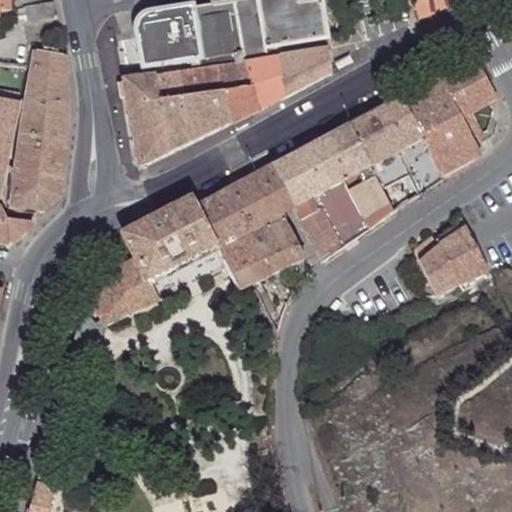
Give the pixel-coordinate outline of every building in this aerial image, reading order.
[(10,0),(0,0),(0,13),(11,13),(10,0)] [(197,69),(220,66),(225,65),(251,62),(268,59),(267,50),(275,48),(327,40),(322,1),(308,4),(299,5),(298,0),(232,0),(213,3),(194,6),(201,62),(196,63),(197,69)] [(56,19),(53,4),(24,8),(26,24),(56,19)] [(137,38),(143,71),(196,63),(201,62),(194,6),(150,13),(145,15),(142,18),(138,22),(136,28),(135,31),(137,38)] [(281,57),(288,97),(312,84),(331,74),(329,50),(281,57)] [(14,187),(2,186),(0,197),(0,206),(44,213),(60,201),(69,138),(68,79),(64,57),(46,53),(35,51),(32,69),(26,104),(21,129),(20,139),(14,187)] [(251,62),(261,111),(269,108),(288,97),(281,57),(268,59),(251,62)] [(475,59),(399,99),(422,141),(442,178),(481,156),(473,140),(461,120),(476,111),(496,99),(475,59)] [(220,66),(232,126),(261,111),(251,62),(225,65),(220,66)] [(124,81),(126,97),(130,117),(139,171),(190,146),(232,126),(220,66),(197,69),(144,77),(123,80),(124,81)] [(119,99),(126,97),(124,81),(117,82),(119,99)] [(420,197),(443,181),(442,178),(422,141),(399,99),(348,126),(382,192),(409,178),(420,197)] [(0,197),(2,186),(7,164),(15,116),(17,103),(0,100),(0,197)] [(487,133),(476,111),(461,120),(473,140),(487,133)] [(307,233),(323,263),(393,214),(388,203),(382,192),(348,126),(325,139),(274,166),(296,209),(307,233)] [(218,246),(220,249),(241,239),(242,242),(284,220),(283,216),(296,209),(274,166),(238,185),(198,207),(218,246)] [(103,328),(106,326),(161,299),(154,286),(148,289),(146,283),(218,246),(198,207),(194,198),(121,236),(134,260),(126,264),(122,268),(118,270),(107,282),(95,298),(92,304),(103,328)] [(0,246),(10,248),(33,224),(30,222),(5,220),(0,209),(0,246)] [(268,300),(260,283),(296,265),(304,261),(296,245),(284,220),(242,242),(248,252),(240,256),(254,286),(262,302),(268,300)] [(486,274),(489,273),(466,228),(463,231),(459,233),(437,248),(441,255),(459,287),(482,276),(486,274)] [(437,248),(459,233),(455,229),(435,243),(437,248)] [(427,241),(413,252),(415,257),(417,260),(419,264),(437,248),(435,243),(432,238),(427,241)] [(252,318),(274,360),(277,333),(271,323),(262,302),(254,286),(240,256),(248,252),(242,242),(241,239),(220,249),(221,252),(218,253),(239,294),(252,318)] [(181,271),(218,253),(221,252),(220,249),(218,246),(146,283),(148,289),(154,286),(181,271)] [(449,292),(459,287),(441,255),(437,248),(419,264),(436,299),(449,292)] [(296,265),(303,279),(309,272),(304,261),(296,265)] [(186,281),(181,271),(154,286),(161,299),(182,289),(186,281)] [(461,293),(478,285),(489,280),(486,274),(482,276),(459,287),(461,293)] [(262,302),(271,323),(277,320),(268,300),(262,302)] [(67,376),(92,382),(96,367),(106,326),(103,328),(92,304),(84,321),(80,327),(78,336),(67,376)] [(49,511),(61,468),(43,463),(35,490),(28,511),(49,511)]
